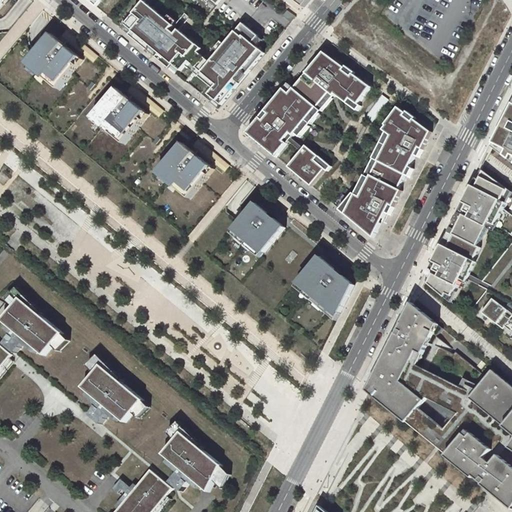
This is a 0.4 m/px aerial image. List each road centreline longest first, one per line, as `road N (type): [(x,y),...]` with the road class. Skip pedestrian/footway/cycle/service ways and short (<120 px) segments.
road 1 (unclassified): [(395,274),(277,511)]
road 2 (unclassified): [(511,48),(395,274)]
road 3 (residential): [(395,274),(224,134)]
road 4 (residential): [(224,134),(61,0)]
road 5 (residential): [(224,134),(335,0)]
